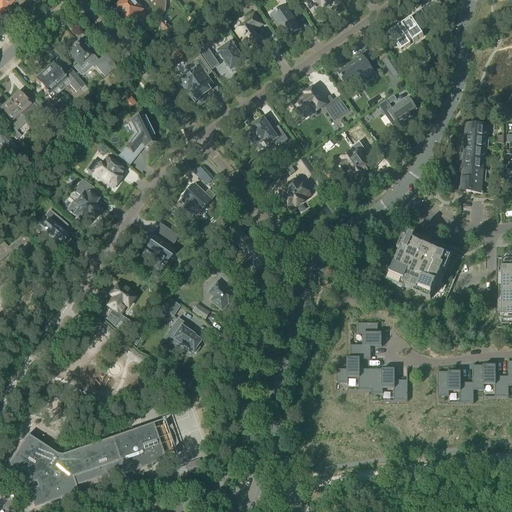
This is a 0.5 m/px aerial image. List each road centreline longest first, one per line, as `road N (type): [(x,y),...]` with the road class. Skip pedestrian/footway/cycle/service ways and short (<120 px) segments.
road 1 (residential): [(17,373),(201,135)]
road 2 (track): [(511,456),(251,492)]
road 3 (residential): [(201,135),(390,0)]
road 4 (tertiary): [(469,0),(459,85),(399,194)]
road 5 (tertiary): [(300,305),(275,324),(247,371),(247,433),(260,467)]
road 6 (residential): [(201,135),(314,271)]
road 7 (tertiary): [(260,467),(272,454),(273,395),(300,305)]
road 8 (residential): [(399,194),(450,225),(511,227)]
